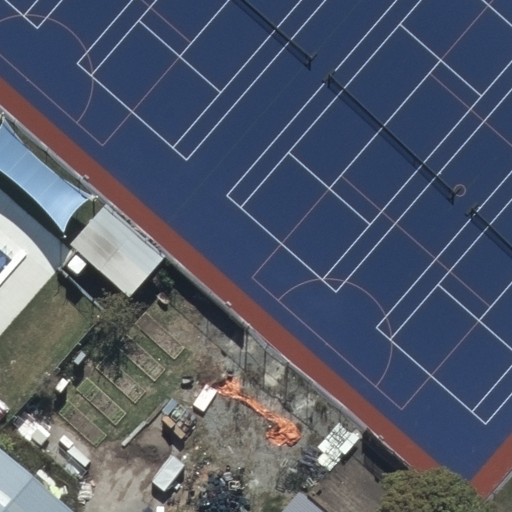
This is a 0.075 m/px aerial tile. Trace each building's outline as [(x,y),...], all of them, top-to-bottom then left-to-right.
[(166,268),(103,214),(65,257),(128,311),(166,268)] [(288,391),(226,339),(174,400),(236,452),(288,391)] [(364,440),(320,403),(270,463),(314,500),(364,440)] [(0,511),(60,511),(56,508),(74,487),(49,465),(31,485),(0,458),(0,511)] [(306,511),(296,503),(287,511),(306,511)]
